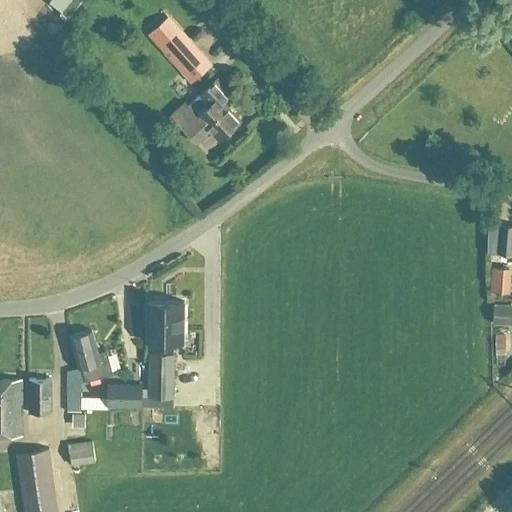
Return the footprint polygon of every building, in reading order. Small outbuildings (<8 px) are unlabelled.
[(82,0),(70,0),(59,13),(66,19),(82,0)] [(511,8),(501,19),(511,30),(511,8)] [(212,63),(169,14),(148,33),(191,82),(212,63)] [(219,139),(241,120),(223,101),(231,94),(217,78),(199,94),(200,95),(188,105),(185,101),(172,113),(197,141),(210,129),(219,139)] [(511,223),(488,223),(488,251),(491,251),(494,252),(497,252),(497,257),(504,258),(511,258),(511,223)] [(511,291),(511,266),(493,265),(491,290),(497,290),(502,291),(511,291)] [(183,341),(184,301),(147,300),(147,340),(159,341),(159,340),(183,341)] [(511,303),(492,303),(491,325),(511,324),(511,303)] [(69,335),(78,368),(67,370),(67,410),(81,410),(82,381),(113,372),(107,349),(97,352),(91,329),(69,335)] [(511,374),(511,369),(505,350),(511,347),(511,340),(510,334),(488,342),(501,378),(511,374)] [(142,388),(142,406),(149,405),(149,396),(174,397),(175,353),(149,352),(148,388),(142,388)] [(0,434),(21,435),(21,378),(0,378),(0,434)] [(29,411),(52,411),(51,378),(29,378),(29,411)] [(108,405),(141,406),(142,388),(141,388),(141,384),(108,383),(108,405)] [(78,412),(78,425),(86,425),(86,412),(78,412)] [(92,440),(68,443),(71,464),(95,461),(92,440)] [(16,452),(24,511),(58,511),(49,447),(16,452)]
